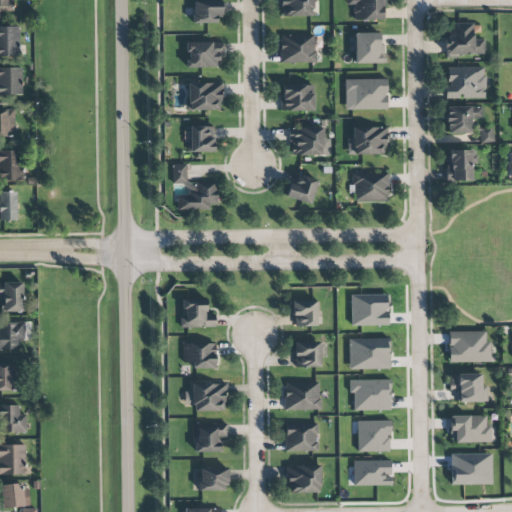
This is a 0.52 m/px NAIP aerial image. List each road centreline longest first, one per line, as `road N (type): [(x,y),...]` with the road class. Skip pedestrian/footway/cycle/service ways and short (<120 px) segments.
road 1 (tertiary): [(122,0),(130,511)]
road 2 (residential): [(420,511),(414,0)]
road 3 (residential): [(127,263),(418,260)]
road 4 (residential): [(417,235),(127,239)]
road 5 (residential): [(254,336),(256,511)]
road 6 (residential): [(252,166),(249,0)]
